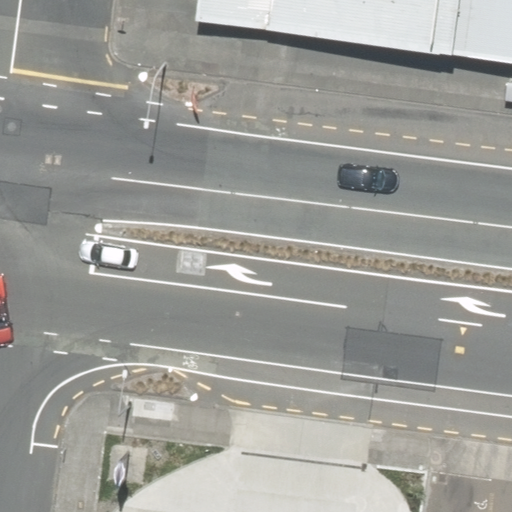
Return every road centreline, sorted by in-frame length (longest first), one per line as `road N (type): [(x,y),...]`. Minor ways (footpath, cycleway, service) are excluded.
road 1 (primary): [(511,365),(0,296)]
road 2 (primary): [(6,136),(511,202)]
road 3 (residential): [(23,0),(6,136)]
